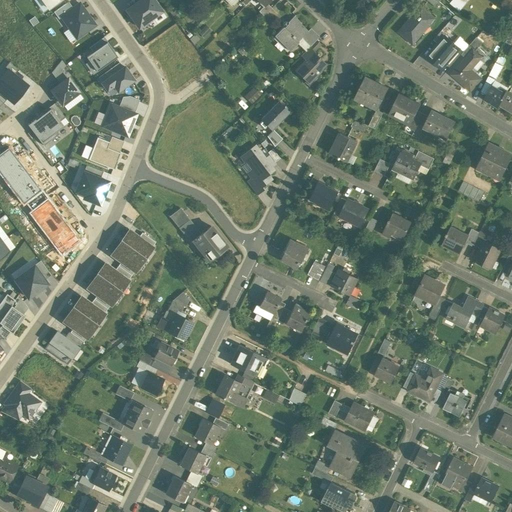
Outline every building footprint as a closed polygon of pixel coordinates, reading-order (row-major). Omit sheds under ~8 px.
[(0,17),(11,10),(7,4),(3,0),(1,0),(0,1),(0,17)] [(42,0),(48,8),(60,0),(42,0)] [(140,0),(141,0),(126,10),(139,27),(161,11),(153,0),(140,0)] [(439,1),(437,0),(426,0),(436,8),(441,3),(439,1)] [(69,2),(54,12),(59,19),(61,17),(74,8),(69,2)] [(74,8),(61,17),(77,39),(95,25),(80,4),(74,8)] [(267,4),(265,6),(264,6),(259,11),(263,16),(271,8),(267,4)] [(435,19),(420,6),(411,17),(413,18),(399,33),(412,44),(435,19)] [(263,16),(262,17),(268,23),(277,13),(271,8),(263,16)] [(309,31),(294,16),(275,35),(275,36),(277,34),(291,48),(289,50),(290,51),(299,42),(298,41),(303,36),(304,37),(309,31)] [(207,25),(200,32),(204,36),(211,29),(207,25)] [(320,37),(311,28),(309,31),(304,37),(312,45),(320,37)] [(456,50),(441,36),(422,55),(424,54),(438,68),(436,70),(437,70),(446,61),(445,61),(450,56),(451,57),(456,51),(456,50)] [(89,48),(93,53),(106,44),(102,39),(89,48)] [(318,39),(310,47),(315,51),(322,44),(318,39)] [(118,57),(107,42),(106,44),(93,53),(86,57),(97,72),(118,57)] [(475,48),(470,44),(462,54),(466,57),(466,58),(473,50),(474,50),(475,48)] [(310,47),(302,56),(305,60),(306,60),(315,51),(310,47)] [(466,57),(451,74),(470,90),(481,78),(470,69),(481,57),(474,50),(473,50),(466,58),(466,57)] [(315,51),(306,60),(305,60),(296,69),(306,80),(313,73),(315,76),(327,63),(315,51)] [(68,79),(62,70),(65,65),(61,60),(52,73),(60,85),(68,79)] [(8,69),(15,75),(19,70),(9,62),(5,67),(8,69)] [(503,66),(495,62),(490,72),(497,76),(503,66)] [(105,74),(108,78),(123,68),(119,63),(105,74)] [(135,80),(125,67),(123,68),(108,78),(102,83),(107,90),(114,86),(118,92),(135,80)] [(0,92),(7,98),(13,103),(27,85),(15,75),(8,69),(0,78),(0,92)] [(388,87),(364,76),(354,99),(377,110),(388,87)] [(52,91),(63,104),(78,93),(68,79),(60,85),(52,91)] [(504,93),(492,85),(483,98),(497,106),(498,104),(504,93)] [(246,97),(253,103),(262,93),(255,87),(246,97)] [(511,111),(511,93),(506,90),(504,93),(498,104),(511,112),(511,111)] [(420,104),(399,93),(389,113),(410,124),(412,121),(417,110),(420,104)] [(123,98),(119,108),(134,114),(139,101),(130,97),(123,98)] [(279,102),(261,119),(271,129),(277,123),(275,121),(286,110),(288,112),(289,111),(279,102)] [(54,104),(49,108),(60,121),(65,118),(54,104)] [(111,105),(102,127),(129,137),(137,115),(134,114),(119,108),(111,105)] [(49,108),(27,124),(44,146),(52,140),(50,137),(64,126),(60,121),(49,108)] [(422,113),(417,110),(412,121),(417,124),(422,113)] [(455,121),(431,110),(428,116),(423,127),(422,127),(447,139),(455,121)] [(374,111),(367,125),(374,128),(381,115),(374,111)] [(428,116),(422,113),(417,124),(423,127),(428,116)] [(366,125),(354,119),(350,127),(362,133),(366,125)] [(282,139),(273,130),(266,136),(274,146),(282,139)] [(357,141),(340,132),(329,153),(340,158),(340,157),(347,161),(357,141)] [(110,142),(108,148),(120,153),(124,142),(112,137),(110,142)] [(97,138),(89,160),(114,170),(121,153),(120,153),(108,148),(110,142),(97,138)] [(458,145),(452,143),(448,153),(452,155),(453,155),(458,145)] [(511,157),(511,154),(489,143),(477,168),(500,180),(511,157)] [(265,158),(255,145),(241,156),(251,170),(251,171),(248,173),(250,175),(250,176),(251,177),(252,177),(256,183),(257,182),(261,187),(262,186),(268,181),(264,177),(273,170),(272,167),(265,158)] [(0,171),(17,159),(9,148),(0,155),(0,171)] [(276,161),(280,158),(274,148),(269,151),(276,161)] [(412,154),(402,149),(400,153),(399,152),(395,160),(391,168),(414,179),(420,165),(421,163),(414,160),(411,158),(412,154)] [(395,150),(394,152),(392,151),(389,157),(395,160),(399,152),(395,150)] [(429,170),(434,159),(419,151),(414,160),(421,163),(420,165),(429,170)] [(452,155),(448,153),(443,162),(448,165),(452,155)] [(276,164),(269,154),(265,158),(272,167),(276,164)] [(390,163),(380,158),(374,170),(384,175),(390,163)] [(25,169),(17,159),(0,171),(0,173),(7,183),(25,169)] [(84,172),(100,178),(103,172),(86,165),(84,172)] [(33,179),(25,169),(7,183),(15,193),(33,179)] [(100,178),(84,172),(79,183),(83,185),(80,193),(85,195),(83,199),(100,205),(109,182),(100,178)] [(318,178),(313,175),(308,186),(313,189),(318,178)] [(256,183),(252,177),(251,177),(246,181),(257,195),(264,190),(262,186),(261,187),(257,182),(256,183)] [(41,190),(33,179),(15,193),(23,203),(26,201),(41,190)] [(485,192),(463,181),(458,191),(480,202),(485,192)] [(325,186),(317,182),(308,199),(317,203),(318,201),(331,207),(338,192),(325,185),(325,186)] [(44,195),(41,190),(26,201),(30,206),(44,195)] [(30,206),(34,210),(48,199),(44,195),(30,206)] [(334,214),(339,216),(347,201),(342,198),(334,214)] [(56,210),(48,199),(34,210),(30,213),(38,223),(56,210)] [(368,210),(347,200),(347,201),(339,216),(360,226),(368,210)] [(180,209),(170,217),(173,221),(183,213),(180,209)] [(64,220),(56,210),(38,223),(46,234),(64,220)] [(183,213),(173,221),(179,228),(189,220),(183,213)] [(411,223),(393,214),(390,220),(383,233),(391,237),(393,232),(404,238),(411,223)] [(377,221),(371,218),(366,229),(372,232),(377,221)] [(72,231),(64,220),(46,234),(54,244),(72,231)] [(189,220),(179,228),(183,232),(193,224),(189,220)] [(193,224),(183,232),(186,237),(197,229),(193,224)] [(456,228),(448,224),(441,240),(458,248),(466,232),(457,227),(456,228)] [(201,234),(200,235),(199,234),(192,240),(193,241),(194,240),(200,249),(200,250),(204,246),(214,258),(227,247),(211,226),(201,234)] [(197,229),(186,237),(191,242),(193,241),(192,240),(199,234),(200,235),(201,234),(197,229)] [(80,241),(72,231),(54,244),(62,254),(80,241)] [(143,259),(152,248),(139,238),(130,231),(121,243),(143,259)] [(139,238),(152,248),(156,243),(142,233),(139,238)] [(478,234),(473,244),(479,247),(484,237),(478,234)] [(501,249),(485,242),(487,238),(484,237),(479,247),(481,248),(475,260),(491,269),(501,249)] [(308,247),(290,238),(279,260),(297,269),(300,263),(301,264),(302,262),(301,262),(308,247)] [(3,241),(0,242),(0,260),(7,255),(10,251),(3,241)] [(135,271),(143,259),(121,243),(112,254),(122,261),(135,271)] [(214,258),(204,246),(200,250),(198,251),(208,263),(214,258)] [(511,259),(508,257),(502,268),(509,271),(511,264),(511,259)] [(40,261),(34,266),(45,280),(51,276),(40,261)] [(118,266),(131,276),(135,271),(122,261),(118,266)] [(308,275),(320,280),(326,268),(315,262),(308,275)] [(326,268),(320,280),(331,286),(337,274),(331,272),(334,266),(329,263),(326,268)] [(119,292),(128,281),(115,271),(105,264),(97,276),(119,292)] [(16,282),(28,298),(48,284),(45,280),(34,266),(24,273),(25,275),(16,282)] [(115,271),(128,281),(131,276),(118,266),(115,271)] [(337,274),(331,286),(349,295),(358,278),(340,269),(337,274)] [(445,285),(425,275),(417,291),(436,301),(437,301),(440,296),(445,285)] [(111,304),(119,292),(97,276),(88,288),(98,295),(111,304)] [(281,299),(266,291),(259,306),(273,313),(274,313),(278,305),(281,299)] [(0,303),(0,319),(1,320),(11,306),(15,300),(7,294),(0,303)] [(347,304),(359,308),(363,299),(351,294),(347,304)] [(15,300),(11,306),(24,315),(28,308),(19,295),(15,300)] [(94,300),(107,309),(111,304),(98,295),(94,300)] [(440,296),(437,301),(436,301),(433,307),(440,311),(446,299),(440,296)] [(454,303),(446,318),(466,328),(473,314),(479,301),(468,296),(463,307),(454,303)] [(95,326),(104,314),(91,304),(81,297),(73,309),(95,326)] [(91,304),(104,314),(107,309),(94,300),(91,304)] [(172,301),(170,307),(181,312),(183,307),(172,301)] [(479,301),(473,314),(478,317),(483,306),(484,304),(479,301)] [(271,317),(273,313),(259,306),(256,304),(252,312),(269,320),(271,317)] [(283,307),(278,305),(274,313),(273,313),(271,317),(277,320),(283,307)] [(0,321),(0,325),(1,326),(11,333),(12,334),(25,316),(24,315),(11,306),(1,320),(0,321)] [(295,306),(291,312),(285,323),(303,331),(308,320),(307,320),(310,313),(295,306)] [(483,306),(478,317),(484,319),(489,309),(483,306)] [(289,310),(283,307),(277,320),(283,323),(289,310)] [(506,315),(490,307),(489,309),(484,319),(481,326),(497,334),(506,315)] [(87,337),(95,326),(73,309),(64,321),(74,328),(87,337)] [(163,318),(158,327),(183,340),(192,323),(175,314),(171,322),(163,318)] [(336,324),(320,316),(318,320),(328,325),(328,326),(334,329),(336,324)] [(277,320),(271,317),(269,320),(267,326),(272,329),(277,320)] [(328,325),(318,320),(312,332),(322,337),(328,326),(328,325)] [(345,326),(337,322),(334,329),(327,342),(349,353),(358,333),(344,326),(345,326)] [(11,333),(1,326),(0,327),(0,334),(5,341),(11,333)] [(83,342),(87,337),(74,328),(70,333),(83,342)] [(67,365),(80,348),(65,337),(57,332),(45,349),(67,365)] [(65,337),(80,348),(83,342),(70,333),(69,332),(65,337)] [(160,342),(157,349),(158,349),(154,356),(171,364),(178,350),(160,342)] [(390,346),(383,343),(378,352),(385,356),(390,346)] [(263,357),(238,345),(229,363),(255,375),(263,357)] [(391,362),(383,358),(375,374),(392,382),(400,366),(391,361),(391,362)] [(146,363),(139,360),(136,366),(143,369),(146,363)] [(156,368),(146,363),(143,369),(148,372),(148,371),(154,374),(156,368)] [(327,370),(341,376),(343,370),(329,365),(327,370)] [(426,380),(416,375),(409,389),(408,391),(429,401),(435,389),(443,374),(432,368),(426,380)] [(154,374),(148,371),(148,372),(140,387),(156,394),(164,379),(154,374)] [(409,389),(416,375),(410,372),(403,386),(409,389)] [(235,379),(224,374),(215,394),(231,402),(241,383),(241,382),(235,379)] [(248,379),(238,374),(235,379),(241,382),(241,383),(246,385),(248,379)] [(254,382),(248,379),(246,385),(251,388),(254,382)] [(439,395),(445,398),(450,389),(453,382),(447,379),(439,395)] [(21,381),(18,386),(27,393),(31,388),(21,381)] [(231,402),(241,407),(251,388),(246,385),(241,383),(231,402)] [(132,391),(119,385),(115,394),(128,400),(132,391)] [(4,404),(7,406),(22,414),(29,419),(40,402),(27,393),(18,386),(4,404)] [(307,394),(294,387),(288,399),(301,405),(307,394)] [(276,402),(280,395),(268,389),(264,396),(276,402)] [(441,392),(435,389),(429,401),(435,404),(441,392)] [(450,389),(445,398),(448,400),(443,409),(460,417),(464,408),(467,409),(471,400),(450,389)] [(223,405),(212,399),(206,412),(217,418),(223,405)] [(335,400),(328,412),(335,416),(342,404),(335,400)] [(144,407),(132,401),(121,422),(121,423),(141,432),(144,425),(146,426),(149,420),(147,419),(152,410),(144,406),(144,407)] [(374,412),(354,402),(344,421),(365,431),(374,412)] [(18,420),(22,414),(7,406),(1,412),(18,420)] [(121,422),(102,413),(98,420),(117,430),(121,423),(121,422)] [(511,417),(504,414),(494,436),(505,441),(507,438),(511,441),(511,417)] [(227,423),(215,417),(212,423),(220,427),(219,427),(224,430),(227,423)] [(336,422),(324,417),(320,424),(332,430),(336,422)] [(212,423),(203,418),(194,436),(205,442),(211,445),(219,427),(220,427),(212,423)] [(338,456),(336,455),(330,466),(330,467),(330,468),(351,478),(365,449),(358,446),(360,442),(335,430),(327,446),(340,452),(338,456)] [(113,434),(102,455),(121,464),(132,444),(113,434)] [(211,445),(205,442),(203,447),(213,453),(216,447),(211,445)] [(100,452),(87,446),(83,453),(96,459),(100,452)] [(200,453),(188,447),(179,465),(191,471),(195,473),(205,455),(200,453)] [(213,453),(203,447),(200,453),(205,455),(211,458),(213,453)] [(440,458),(421,448),(414,462),(433,472),(440,458)] [(2,458),(1,457),(0,458),(0,476),(7,480),(11,473),(13,474),(17,465),(2,458)] [(473,467),(453,457),(440,482),(452,488),(454,483),(462,487),(463,488),(466,480),(473,467)] [(330,466),(319,460),(316,467),(328,473),(330,468),(330,467),(330,466)] [(116,476),(100,467),(98,470),(93,480),(93,482),(109,490),(116,476)] [(328,473),(316,467),(312,473),(331,482),(334,476),(328,473)] [(94,471),(92,470),(88,478),(93,480),(98,470),(95,469),(94,471)] [(195,473),(191,471),(188,476),(199,481),(201,476),(195,473)] [(26,474),(17,491),(32,499),(33,499),(41,482),(26,474)] [(88,478),(82,474),(78,481),(90,487),(93,482),(93,480),(88,478)] [(185,482),(174,476),(165,494),(181,502),(190,484),(185,482)] [(199,481),(188,476),(185,482),(190,484),(196,487),(199,481)] [(477,486),(474,493),(475,493),(491,501),(499,486),(481,477),(477,486)] [(429,478),(424,489),(429,492),(435,481),(429,478)] [(466,480),(463,488),(462,487),(460,490),(467,494),(467,493),(472,484),(472,483),(466,480)] [(90,487),(78,481),(75,487),(86,493),(90,487)] [(41,482),(33,499),(32,499),(30,502),(42,508),(50,494),(53,488),(41,482)] [(355,493),(336,483),(331,493),(324,490),(319,500),(333,507),(333,506),(344,511),(345,511),(348,507),(351,509),(356,498),(355,493)] [(477,486),(472,484),(467,493),(473,496),(475,493),(474,493),(477,486)] [(50,494),(42,508),(50,511),(56,498),(50,494)] [(102,511),(106,505),(91,498),(84,511),(85,511),(102,511)] [(409,511),(411,510),(395,502),(391,510),(390,510),(388,511),(409,511)]
